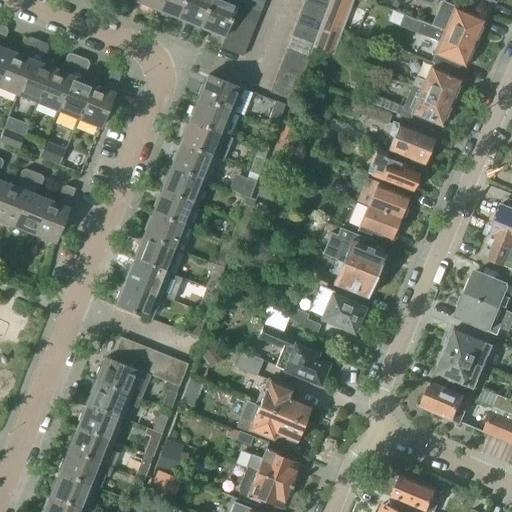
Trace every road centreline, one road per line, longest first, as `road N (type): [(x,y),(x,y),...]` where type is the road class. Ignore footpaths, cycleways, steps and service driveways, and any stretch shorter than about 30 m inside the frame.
road 1 (residential): [(0,500),(158,94),(158,73),(147,58),(16,0)]
road 2 (residential): [(385,431),(381,389),(511,79)]
road 3 (residential): [(511,485),(385,431)]
